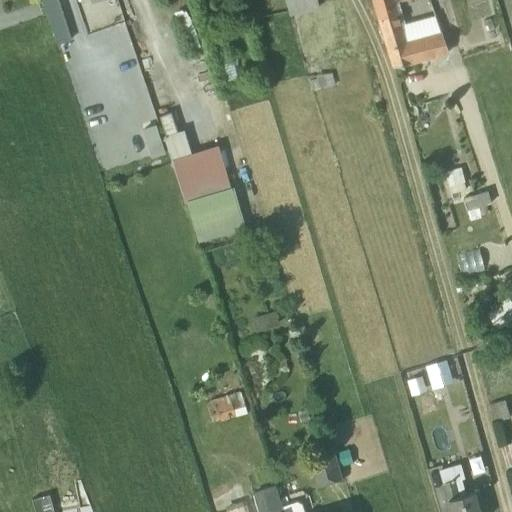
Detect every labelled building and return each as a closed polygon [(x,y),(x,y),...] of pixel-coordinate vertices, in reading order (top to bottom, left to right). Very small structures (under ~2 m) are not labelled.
[(44,0),(58,40),(69,36),(57,0),(44,0)] [(291,20),(319,13),(316,0),(285,0),(288,9),(291,20)] [(375,0),(394,62),(424,53),(419,34),(405,37),(395,0),(375,0)] [(441,29),(428,32),(433,51),(448,47),(441,29)] [(428,32),(419,34),(424,53),(433,51),(428,32)] [(218,143),(171,156),(184,197),(186,197),(230,183),(218,143)] [(463,177),(460,164),(444,169),(447,181),(463,177)] [(230,183),(186,197),(198,237),(245,224),(233,183),(230,183)] [(240,387),(206,397),(212,416),(246,406),(240,387)] [(511,440),(511,436),(499,440),(505,461),(511,458),(511,440)] [(334,445),(308,453),(316,480),(342,472),(334,445)] [(458,459),(440,464),(443,475),(454,473),(462,471),(458,459)] [(269,461),(247,467),(254,488),(276,481),(269,461)] [(479,511),(472,485),(458,488),(454,473),(443,475),(453,511),(479,511)] [(254,488),(224,497),(228,511),(262,511),(266,511),(283,505),(282,499),(276,481),(254,488)] [(55,511),(49,488),(31,492),(36,511),(55,511)] [(296,495),(282,499),(283,505),(285,511),(302,511),(305,509),(301,497),(296,495)]
